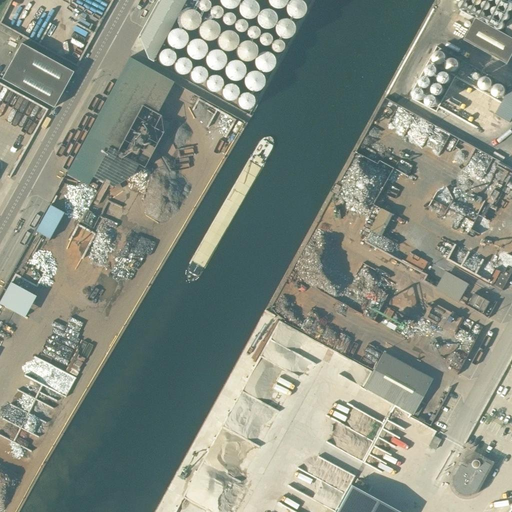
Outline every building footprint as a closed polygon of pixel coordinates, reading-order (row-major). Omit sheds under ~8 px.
[(160,0),(140,38),(148,60),(153,62),(186,0),(160,0)] [(208,7),(209,6),(208,4),(208,3),(207,2),(206,1),(205,0),(199,0),(198,1),(197,1),(197,3),(196,4),(196,5),(196,6),(196,7),(196,8),(197,10),(198,10),(199,11),(200,12),(201,12),(203,12),(204,12),(205,11),(206,11),(207,10),(207,9),(208,8),(208,7)] [(233,0),(218,0),(223,11),(236,7),(233,0)] [(266,0),(273,11),(284,5),(281,0),(266,0)] [(511,20),(511,2),(508,0),(468,0),(464,8),(507,30),(511,20)] [(303,8),(289,2),(283,15),(298,21),(303,8)] [(221,14),(221,12),(220,11),(220,10),(219,9),(218,8),(217,7),(216,6),(215,6),(214,6),(212,6),(211,7),(210,8),(209,8),(209,9),(208,10),(208,11),(208,13),(208,14),(208,15),(209,16),(210,17),(211,18),(212,19),(213,19),(215,19),(216,19),(217,18),(218,17),(219,17),(220,16),(220,15),(221,14)] [(466,39),(508,63),(511,56),(511,37),(477,18),(462,10),(459,14),(475,23),(466,39)] [(198,23),(198,21),(198,19),(197,17),(197,15),(196,14),(195,13),(194,12),(192,12),(192,11),(190,11),(188,11),(186,11),(184,12),(182,13),(181,14),(180,15),(179,17),(178,19),(178,21),(178,22),(179,23),(179,25),(180,26),(181,28),(182,29),(183,29),(185,30),(187,31),(189,31),(190,30),(192,30),(193,30),(194,29),(196,28),(197,26),(198,24),(198,23)] [(233,21),(233,19),(233,18),(232,17),(232,16),(231,15),(230,14),(229,13),(227,13),(226,13),(225,13),(224,13),(223,14),(222,15),(221,15),(220,17),(220,18),(220,19),(220,20),(220,22),(221,23),(222,24),(223,25),(224,25),(225,25),(226,26),(228,25),(229,25),(230,25),(231,24),(232,23),(232,22),(233,21)] [(257,30),(272,30),(271,13),(256,14),(257,30)] [(245,27),(245,26),(245,24),(244,23),(244,22),(243,21),(242,20),(241,20),(239,20),(238,20),(237,20),(236,20),(235,21),(234,21),(233,22),(233,24),(232,25),(232,26),(232,27),(233,29),(233,30),(234,31),(235,31),(236,32),(238,32),(239,32),(240,32),(241,32),(242,31),(243,30),(244,29),(244,28),(245,27)] [(217,32),(217,31),(217,29),(216,27),(216,26),(215,25),(214,24),(213,23),(211,22),(210,21),(209,21),(207,21),(205,21),(203,22),(201,23),(200,24),(199,25),(199,26),(198,27),(197,29),(197,31),(197,33),(198,34),(198,35),(199,37),(200,38),(202,40),(204,40),(205,41),(206,41),(208,41),(209,41),(210,40),(211,40),(213,39),(214,38),(215,36),(216,35),(217,33),(217,32)] [(257,34),(257,33),(257,31),(256,30),(256,29),(255,28),(254,27),(253,27),(251,26),(250,26),(249,27),(248,27),(247,28),(246,28),(245,29),(245,30),(244,32),(244,33),(244,34),(245,36),(246,37),(247,38),(249,39),(250,39),(251,39),(252,39),(254,38),(255,38),(255,37),(256,36),(257,35),(257,34)] [(187,42),(187,40),(187,38),(187,37),(186,36),(185,34),(184,33),(182,31),(181,31),(180,30),(178,30),(176,30),(175,30),(173,31),(171,32),(170,33),(168,35),(167,37),(167,38),(167,40),(167,42),(167,43),(168,44),(169,46),(169,47),(170,48),(172,49),(174,50),(175,50),(177,50),(178,50),(179,50),(181,49),(183,49),(184,47),(186,46),(186,44),(187,42)] [(236,43),(236,41),(236,39),(235,37),(234,36),(233,34),(231,33),(229,32),(228,32),(227,31),(225,31),(223,32),(222,32),(220,33),(219,34),(218,36),(217,37),(216,39),(216,41),(216,43),(217,45),(218,47),(219,49),(221,50),(223,51),(225,51),(227,51),(228,51),(229,51),(230,50),(232,49),(233,48),(234,47),(235,45),(236,44),(236,43)] [(269,40),(269,39),(269,38),(269,37),(268,36),(267,35),(266,34),(265,33),(264,33),(263,33),(261,33),(260,34),(259,34),(258,35),(257,36),(257,37),(256,39),(256,40),(256,41),(257,42),(258,43),(258,44),(260,45),(261,45),(262,46),(263,46),(264,46),(265,45),(266,45),(268,44),(268,43),(269,41),(269,40)] [(206,52),(207,50),(206,48),(206,46),(205,44),(203,43),(202,42),(200,41),(199,41),(198,40),(196,40),(194,40),(193,41),(192,41),(190,42),(189,43),(188,45),(187,47),(186,49),(186,51),(186,53),(187,55),(188,57),(189,58),(191,59),(193,60),(195,61),(197,61),(198,61),(200,60),(202,59),(204,57),(205,56),(206,54),(206,52)] [(281,47),(281,46),(281,45),(281,43),(280,42),(279,42),(278,41),(277,40),(276,40),(274,40),(273,40),(272,40),(271,41),(270,42),(269,43),(269,44),(269,45),(268,47),(269,48),(269,49),(270,50),(271,51),(271,52),(273,52),(274,52),(275,53),(277,52),(278,52),(279,51),(280,51),(280,49),(281,48),(281,47)] [(255,53),(255,51),(255,50),(255,49),(254,47),(253,46),(252,44),(250,43),(249,42),(247,42),(246,42),(244,42),(243,42),(242,42),(241,43),(239,44),(238,45),(237,46),(236,46),(235,48),(235,50),(235,52),(235,54),(236,56),(237,57),(238,59),(239,60),(241,61),(243,61),(244,61),(245,62),(247,61),(249,61),(250,60),(252,59),(253,57),(254,55),(255,53)] [(73,72),(21,43),(11,61),(63,90),(73,72)] [(174,60),(175,58),(174,57),(174,55),(173,54),(172,53),(171,51),(169,51),(168,50),(166,50),(164,50),(163,51),(161,52),(160,53),(159,54),(159,56),(158,57),(158,59),(158,60),(159,62),(160,63),(161,64),(162,65),(164,66),(165,67),(167,67),(168,66),(170,66),(171,65),(172,64),(173,63),(174,61),(174,60)] [(226,63),(226,61),(226,59),(225,57),(224,55),(222,53),(221,52),(219,51),(217,51),(215,51),(213,51),(211,51),(210,52),(208,54),(207,55),(206,57),(205,59),(205,61),(205,63),(206,64),(206,65),(207,67),(208,69),(210,70),(211,70),(212,71),(214,71),(216,71),(218,71),(220,70),(221,69),(222,69),(223,68),(224,67),(224,66),(225,64),(226,63)] [(273,64),(274,62),(273,60),(273,58),(272,56),(270,54),(269,53),(268,53),(267,52),(265,52),(263,51),(261,52),(259,52),(257,53),(256,55),(254,56),(254,58),(253,59),(253,60),(253,62),(253,64),(254,66),(255,68),(256,69),(258,71),(260,72),(262,72),(263,72),(264,72),(266,72),(268,71),(269,70),(271,69),(272,68),(273,66),(273,64)] [(190,68),(190,67),(190,65),(190,64),(189,62),(188,61),(186,60),(185,59),(183,59),(182,59),(180,59),(178,60),(177,60),(176,61),(175,63),(174,64),(174,66),(174,67),(174,69),(175,71),(176,72),(176,73),(178,74),(179,75),(180,75),(182,75),(184,75),(186,74),(187,74),(188,73),(189,72),(190,70),(190,68)] [(11,61),(1,79),(53,108),(63,90),(11,61)] [(245,73),(245,72),(245,70),(245,69),(244,67),(244,66),(243,65),(242,64),(240,63),(239,62),(238,62),(236,61),(234,61),(232,61),(230,62),(228,63),(227,64),(226,66),(225,68),(224,70),(224,71),(224,72),(225,74),(225,76),(226,77),(228,79),(229,80),(230,81),(231,81),(233,82),(235,82),(237,81),(238,81),(239,81),(240,80),(242,79),(243,77),(244,75),(245,73)] [(72,170),(90,180),(93,175),(112,185),(132,177),(139,164),(144,167),(163,132),(153,126),(155,121),(153,120),(171,88),(131,66),(72,170)] [(206,77),(206,76),(206,74),(205,72),(204,71),(203,70),(202,69),(200,68),(199,67),(197,67),(196,68),(194,68),(193,69),(192,70),(191,72),(190,73),(190,74),(190,76),(190,78),(190,79),(191,80),(192,82),(193,83),(195,83),(197,84),(198,84),(200,84),(201,83),(203,82),(204,81),(205,80),(205,79),(206,77)] [(264,84),(264,82),(264,80),(263,78),(262,76),(261,74),(259,73),(258,73),(257,72),(255,72),(253,71),(252,72),(250,72),(248,73),(247,74),(245,76),(244,78),(244,79),(244,80),(243,82),(243,83),(244,84),(244,86),(245,88),(247,89),(248,91),(250,91),(252,92),(254,92),(256,92),(258,91),(259,91),(261,89),(262,88),(263,86),(264,84)] [(222,86),(222,84),(222,83),(221,81),(220,80),(219,79),(218,78),(217,77),(215,76),(213,76),(212,76),(210,77),(209,77),(208,79),(207,80),(206,81),(205,83),(205,84),(205,86),(206,88),(207,89),(208,90),(209,91),(211,92),(212,92),(214,93),(216,92),(217,92),(218,91),(220,90),(220,89),(221,87),(222,86)] [(237,94),(237,93),(237,91),(237,90),(236,88),(235,87),(233,86),(232,85),(230,85),(229,85),(227,85),(226,86),(225,86),(223,87),(222,89),(221,90),(221,92),(221,93),(221,95),(222,97),(222,98),(223,98),(224,99),(225,100),(226,101),(227,101),(228,101),(230,101),(231,101),(233,100),(234,100),(235,99),(236,97),(237,96),(237,94)] [(511,90),(497,114),(510,121),(511,118),(511,90)] [(253,103),(253,102),(253,100),(252,98),(252,97),(250,96),(249,95),(248,94),(246,93),(245,93),(243,94),(242,94),(240,95),(239,96),(238,97),(237,99),(237,100),(237,102),(237,104),(237,105),(238,107),(239,108),(241,109),(242,109),(243,110),(245,110),(247,110),(248,109),(250,108),(251,107),(252,106),(253,104),(253,103)] [(382,99),(358,153),(408,174),(422,140),(419,138),(422,129),(417,126),(415,130),(407,127),(411,118),(421,123),(422,122),(421,122),(423,117),(407,109),(400,124),(396,122),(398,117),(395,116),(399,106),(382,99)] [(435,192),(425,214),(456,228),(460,219),(467,222),(469,217),(475,220),(472,228),(479,231),(481,226),(485,228),(489,217),(435,192)] [(35,232),(34,233),(48,241),(49,239),(64,213),(64,211),(51,204),(50,205),(35,232)] [(381,208),(371,231),(382,236),(393,213),(381,208)] [(511,269),(507,267),(503,274),(509,277),(511,272),(511,269)] [(468,298),(464,295),(470,283),(446,271),(436,290),(465,304),(468,298)] [(503,289),(509,277),(503,274),(501,273),(494,285),(503,289)] [(0,303),(24,316),(35,295),(9,281),(0,299),(0,303)] [(475,293),(469,303),(484,312),(490,301),(475,293)] [(455,332),(462,317),(432,302),(424,317),(455,332)] [(384,351),(364,387),(413,414),(433,379),(384,351)] [(434,436),(429,445),(436,449),(440,439),(434,436)] [(461,483),(464,487),(477,473),(474,473),(465,468),(460,478),(461,479),(461,483)] [(335,511),(398,511),(350,485),(335,511)]
